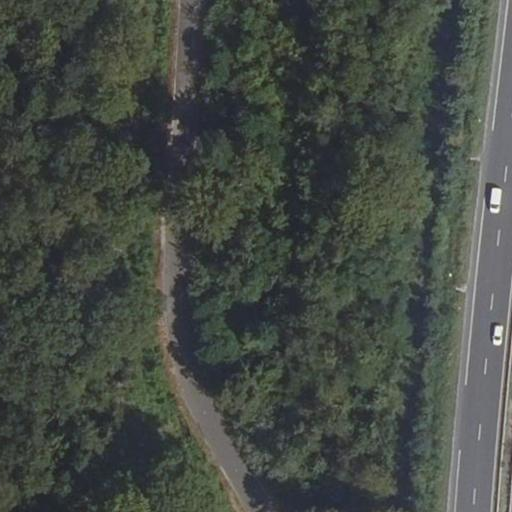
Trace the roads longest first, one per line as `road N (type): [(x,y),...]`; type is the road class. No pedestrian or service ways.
road 1 (unclassified): [(196,0),(176,280),(196,401),(266,511)]
road 2 (trunk): [(511,109),(473,511)]
road 3 (track): [(196,401),(80,511)]
